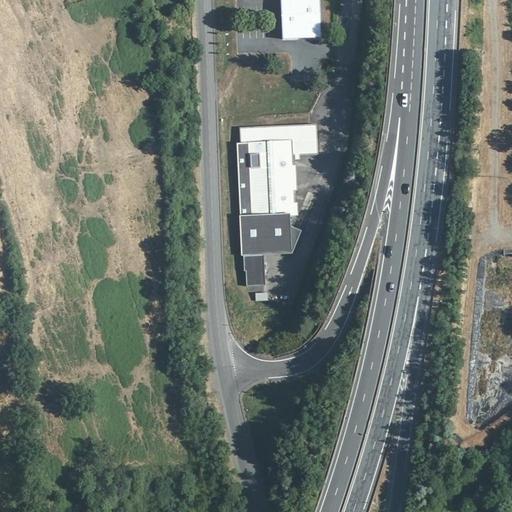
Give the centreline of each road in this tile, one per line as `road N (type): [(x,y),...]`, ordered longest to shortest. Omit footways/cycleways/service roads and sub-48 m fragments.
road 1 (trunk): [(410,35),(388,274),(330,511)]
road 2 (trunk): [(410,35),(384,178),(332,336),(298,366),(229,373)]
road 3 (secondary): [(229,373),(218,294),(207,0)]
road 4 (trunk): [(354,511),(421,232)]
road 5 (unclassified): [(298,275),(332,165),(351,0)]
road 6 (trunk): [(396,511),(421,232)]
road 7 (trunk): [(421,232),(438,0)]
road 8 (secondary): [(262,511),(229,373)]
